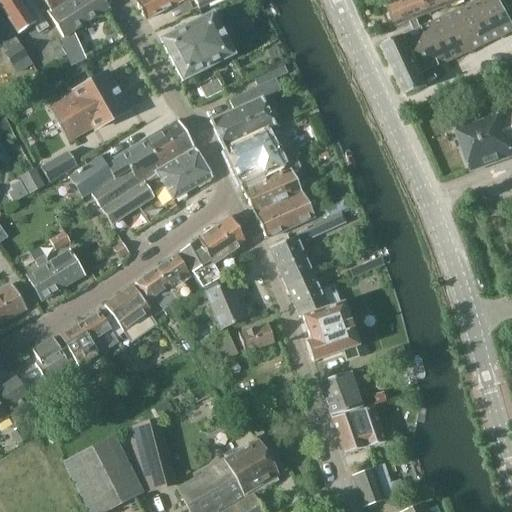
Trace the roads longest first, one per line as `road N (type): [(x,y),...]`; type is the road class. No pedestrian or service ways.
road 1 (tertiary): [(511,464),(434,213),(336,0)]
road 2 (residential): [(344,488),(230,195)]
road 3 (residential): [(0,356),(174,242),(230,195)]
road 4 (residential): [(230,195),(115,0)]
road 5 (unknown): [(392,117),(511,53)]
